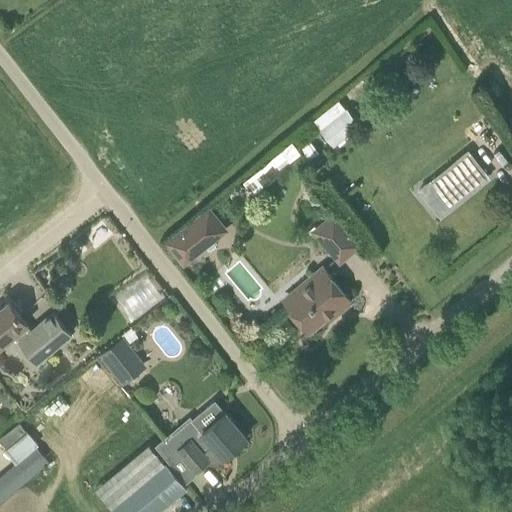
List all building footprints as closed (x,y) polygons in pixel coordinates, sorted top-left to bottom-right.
[(334,146),(360,126),(362,125),(348,107),(346,108),(320,128),(334,146)] [(491,177),(469,148),(419,188),(441,216),(491,177)] [(166,241),(184,264),(228,231),(210,206),(166,241)] [(313,229),(338,260),(359,242),(334,212),(313,229)] [(338,312),(352,300),(324,266),(284,299),(310,331),(335,310),(338,312)] [(27,323),(9,301),(0,308),(0,343),(1,345),(17,332),(22,338),(19,341),(37,362),(72,333),(54,311),(32,330),(27,323)] [(123,381),(125,384),(140,372),(115,341),(96,355),(119,384),(123,381)] [(107,378),(85,396),(117,437),(140,420),(107,378)] [(224,457),(247,437),(226,411),(225,412),(215,400),(193,419),(202,431),(201,432),(202,432),(193,440),(191,438),(179,448),(197,470),(208,460),(216,463),(224,457)] [(20,422),(0,437),(0,438),(7,447),(28,431),(20,422)] [(0,501),(50,462),(37,445),(16,463),(0,475),(0,501)] [(115,511),(156,511),(187,487),(166,462),(111,508),(115,511)]
